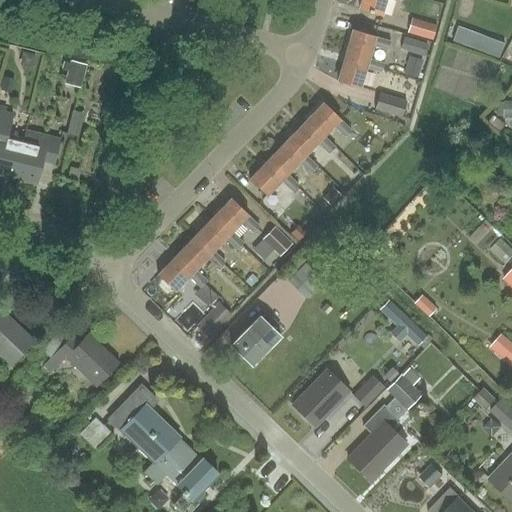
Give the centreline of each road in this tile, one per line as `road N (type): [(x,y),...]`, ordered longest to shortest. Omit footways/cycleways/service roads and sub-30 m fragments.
road 1 (residential): [(103,281),(350,511)]
road 2 (residential): [(103,281),(283,94),(304,57)]
road 3 (residential): [(73,0),(304,57)]
road 4 (residential): [(0,221),(48,234),(103,281)]
